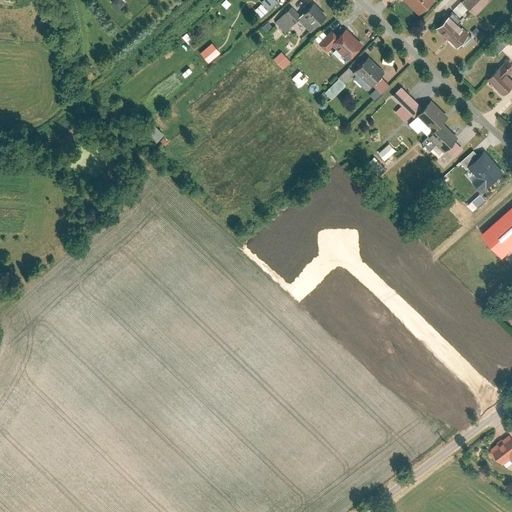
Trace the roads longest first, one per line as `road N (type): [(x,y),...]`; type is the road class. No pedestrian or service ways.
road 1 (residential): [(359,0),(511,150)]
road 2 (residential): [(371,511),(511,402)]
